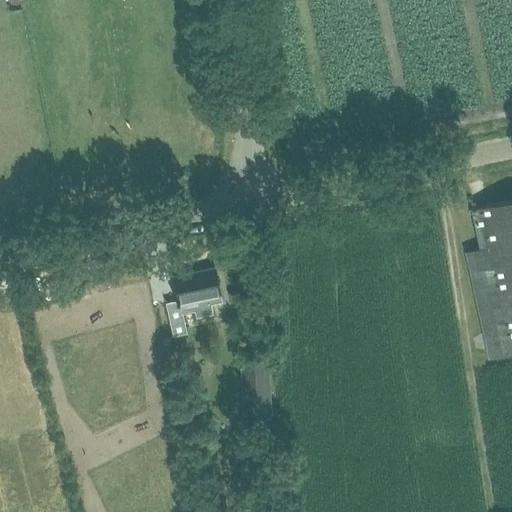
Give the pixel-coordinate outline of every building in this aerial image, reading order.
[(466,251),(489,358),(511,352),(511,199),(472,208),(481,248),(466,251)] [(174,276),(178,296),(179,299),(166,302),(173,335),(186,332),(182,312),(195,309),(196,314),(214,310),(212,303),(223,300),(215,267),(174,276)] [(39,276),(30,278),(33,290),(41,288),(39,276)] [(208,348),(215,382),(227,379),(224,365),(235,363),(231,343),(208,348)] [(203,375),(192,379),(198,395),(209,391),(203,375)] [(269,393),(242,394),(243,419),(270,417),(269,393)]
